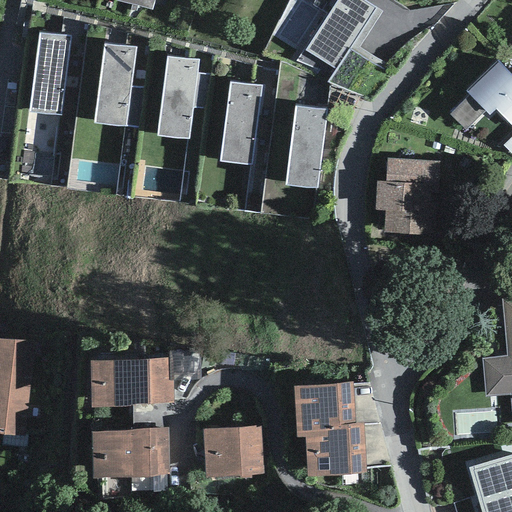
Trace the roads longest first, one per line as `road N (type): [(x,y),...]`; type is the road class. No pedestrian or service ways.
road 1 (residential): [(387,376),(351,224),(351,169),(383,103),(471,0)]
road 2 (residential): [(387,376),(441,334),(511,195)]
road 3 (residential): [(417,511),(387,376)]
